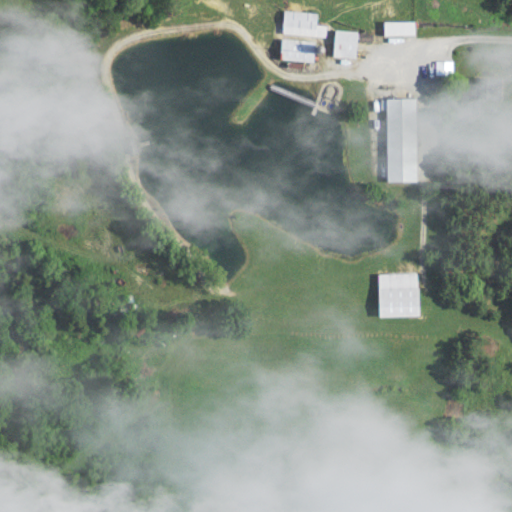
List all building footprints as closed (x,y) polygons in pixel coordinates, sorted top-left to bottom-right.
[(273,38),(318,43),(319,31),(308,30),(309,18),(275,15),(273,38)] [(375,27),(375,40),(406,40),(405,26),(375,27)] [(324,62),(349,63),(350,36),(325,35),(324,62)] [(305,66),(305,57),(317,58),(318,47),(271,45),(270,64),(305,66)] [(454,110),(462,110),(461,122),(471,123),(472,104),(493,105),(494,83),(467,82),(467,89),(455,89),(454,110)] [(411,103),(377,103),(378,186),(411,186),(411,168),(407,169),(407,156),(411,156),(411,103)]
